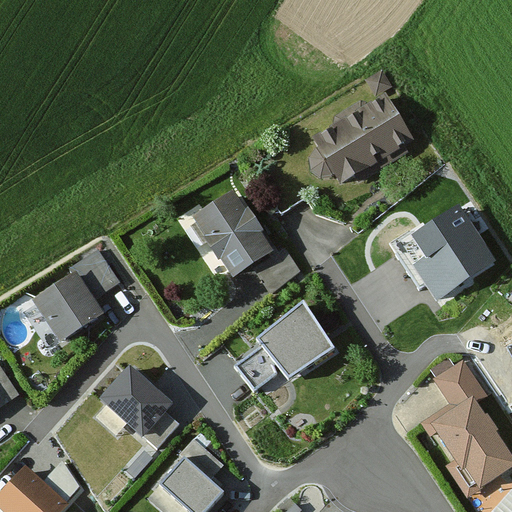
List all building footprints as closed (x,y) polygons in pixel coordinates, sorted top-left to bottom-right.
[(373,97),(391,87),(382,70),(364,81),(373,97)] [(415,140),(388,92),(368,103),(362,100),(332,119),(330,125),(312,137),(319,149),(309,158),(311,170),(321,178),(333,177),(339,185),(415,140)] [(269,258),(234,195),(188,219),(226,283),(269,258)] [(458,204),(392,247),(428,307),(496,263),(458,204)] [(25,301),(55,345),(103,317),(90,294),(111,283),(97,260),(25,301)] [(302,299),(242,346),(278,393),(338,352),(302,299)] [(487,404),(462,364),(431,384),(451,414),(423,432),(468,502),(511,473),(511,467),(476,411),(487,404)] [(133,424),(158,400),(126,367),(101,392),(133,424)] [(190,511),(204,511),(222,493),(184,460),(161,486),(190,511)] [(17,469),(0,488),(0,511),(58,511),(62,509),(17,469)]
